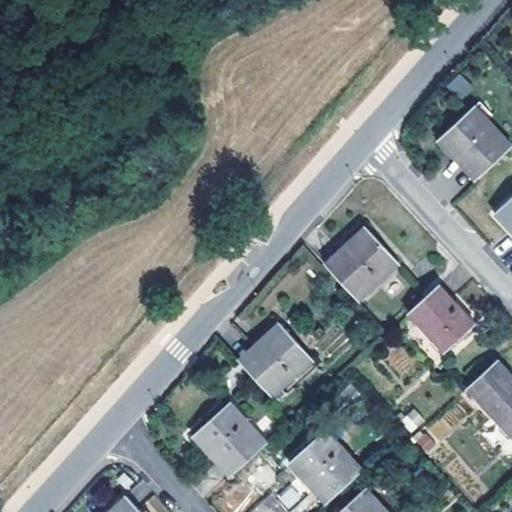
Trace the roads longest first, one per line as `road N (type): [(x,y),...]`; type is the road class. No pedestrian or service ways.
road 1 (tertiary): [(112,418),(366,132)]
road 2 (residential): [(366,132),(511,300)]
road 3 (tertiary): [(366,132),(482,0)]
road 4 (tertiary): [(24,511),(112,418)]
road 5 (residential): [(112,418),(196,511)]
